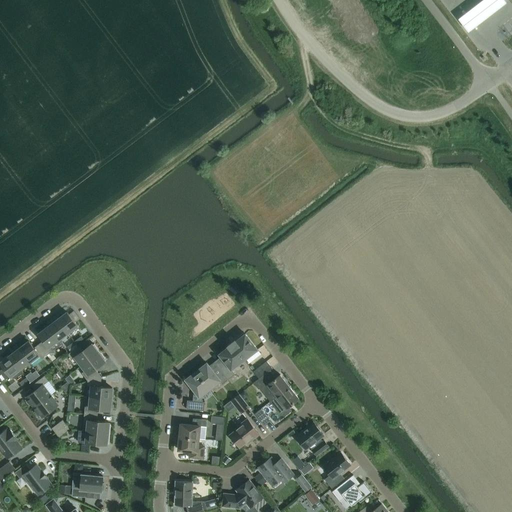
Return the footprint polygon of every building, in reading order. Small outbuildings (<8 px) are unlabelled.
[(481,0),(469,9),(458,18),(468,31),(479,22),(495,10),(506,2),(504,0),(481,0)] [(68,332),(77,325),(67,312),(58,319),(68,332)] [(58,339),(68,332),(58,319),(48,326),(58,339)] [(47,354),(52,350),(49,346),(58,339),(48,326),(39,333),(43,340),(39,344),(47,354)] [(257,349),(245,333),(236,340),(235,340),(235,339),(234,340),(231,342),(244,359),(257,349)] [(34,347),(29,341),(19,348),(29,361),(31,363),(40,356),(41,358),(47,354),(39,344),(34,347)] [(228,379),(235,374),(232,369),(244,359),(231,342),(227,345),(228,346),(219,354),(223,360),(217,365),(228,379)] [(100,351),(94,343),(92,345),(91,344),(82,351),(78,346),(68,354),(72,359),(75,356),(82,365),(100,351)] [(19,348),(10,355),(20,368),(29,361),(19,348)] [(87,380),(101,376),(95,368),(105,361),(104,360),(106,359),(100,351),(82,365),(85,370),(82,373),(87,380)] [(268,354),(267,361),(274,362),(275,355),(268,354)] [(20,368),(10,355),(0,362),(11,377),(16,378),(23,372),(22,370),(21,370),(20,368)] [(259,378),(264,374),(272,368),(267,361),(253,371),(259,378)] [(211,369),(207,363),(196,371),(210,388),(219,380),(222,384),(228,379),(217,365),(211,369)] [(202,401),(202,398),(200,395),(210,388),(196,371),(186,379),(196,392),(193,394),(193,400),(187,400),(186,409),(204,410),(204,401),(202,401)] [(264,374),(259,378),(253,382),(258,389),(260,388),(270,401),(271,400),(289,386),(280,374),(271,382),(264,374)] [(34,407),(50,394),(43,384),(48,380),(44,375),(34,383),(38,388),(26,397),(27,398),(26,399),(30,405),(31,403),(34,407)] [(101,376),(87,380),(86,396),(91,396),(111,398),(111,396),(113,396),(114,390),(112,390),(112,387),(100,386),(101,376)] [(285,414),(290,410),(287,407),(299,398),(289,386),(271,400),(281,413),(285,414)] [(41,417),(58,404),(50,394),(34,407),(36,410),(35,411),(38,417),(40,415),(41,417)] [(239,394),(231,400),(241,413),(249,406),(239,394)] [(112,407),(112,401),(111,401),(111,398),(91,396),(90,402),(85,402),(84,413),(97,414),(98,408),(110,410),(110,407),(112,407)] [(263,424),(270,419),(261,408),(255,413),(263,424)] [(110,433),(111,423),(108,423),(109,422),(97,420),(97,414),(84,413),(82,430),(110,433)] [(224,423),(224,416),(218,416),(212,415),(211,423),(224,424),(224,423)] [(205,438),(207,419),(203,419),(193,418),(192,425),(181,423),(179,436),(199,438),(205,438)] [(253,438),(259,434),(247,418),(241,423),(242,424),(230,434),(233,439),(239,447),(252,437),(253,438)] [(55,432),(66,424),(62,419),(52,427),(55,432)] [(322,441),(320,438),(324,435),(313,422),(295,436),(306,449),(314,443),(316,445),(312,449),(317,455),(328,446),(324,440),(322,441)] [(59,437),(70,429),(66,424),(55,432),(59,437)] [(8,429),(7,427),(0,432),(0,448),(7,458),(22,447),(17,440),(18,439),(10,428),(8,429)] [(109,443),(110,433),(82,430),(79,430),(78,441),(106,444),(106,443),(109,443)] [(203,458),(204,448),(204,446),(198,445),(199,438),(179,436),(178,449),(190,450),(189,457),(203,458)] [(332,488),(336,484),(344,478),(340,472),(351,464),(341,452),(323,465),(330,474),(324,478),(332,488)] [(271,457),(258,467),(264,475),(272,484),(280,478),(283,482),(294,474),(287,466),(281,458),(276,462),(275,462),(271,457)] [(0,479),(15,469),(9,461),(0,467),(0,479)] [(30,469),(26,463),(15,471),(20,477),(23,475),(38,495),(52,484),(37,464),(30,469)] [(50,468),(54,474),(59,471),(54,465),(50,468)] [(305,466),(300,469),(304,474),(308,470),(305,466)] [(69,474),(68,483),(77,483),(78,475),(69,474)] [(103,489),(104,483),(102,482),(103,476),(82,474),(80,488),(72,487),(72,495),(86,497),(86,489),(102,491),(102,489),(103,489)] [(305,491),(311,486),(302,474),(296,479),(305,491)] [(358,486),(351,477),(353,475),(353,474),(332,491),(345,507),(350,503),(351,505),(358,500),(360,502),(372,492),(364,481),(358,486)] [(319,478),(311,484),(320,494),(328,488),(319,478)] [(222,503),(222,506),(239,507),(246,502),(250,507),(263,497),(255,487),(249,479),(236,489),(238,492),(235,494),(224,493),(222,503)] [(187,511),(196,511),(207,509),(204,501),(192,501),(192,481),(176,481),(175,504),(186,505),(187,511)] [(312,488),(304,494),(312,505),(320,499),(312,488)] [(52,511),(62,511),(63,511),(54,499),(47,505),(52,511)]
